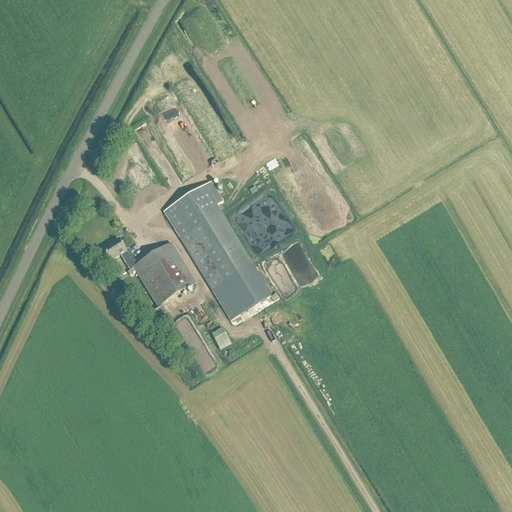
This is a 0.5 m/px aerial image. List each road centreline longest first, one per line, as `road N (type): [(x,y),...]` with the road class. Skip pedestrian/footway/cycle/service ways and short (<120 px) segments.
road 1 (unclassified): [(0,319),(71,166),(166,0)]
road 2 (unknown): [(273,341),(376,511)]
road 3 (unknown): [(71,166),(133,227),(175,191)]
